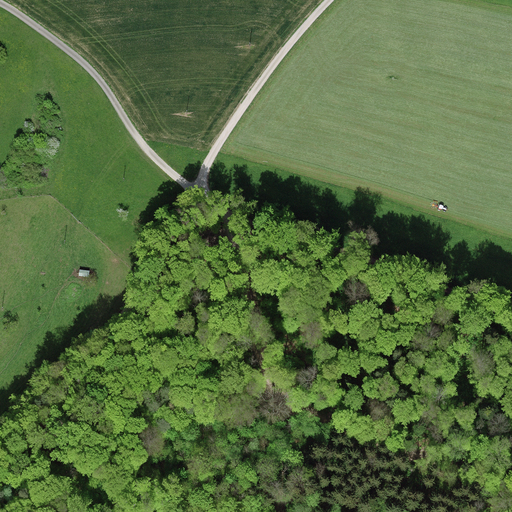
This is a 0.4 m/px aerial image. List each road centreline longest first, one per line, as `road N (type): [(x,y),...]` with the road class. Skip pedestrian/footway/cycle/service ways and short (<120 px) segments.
road 1 (track): [(231,213),(269,379),(298,407),(511,493)]
road 2 (track): [(511,319),(198,194)]
road 3 (track): [(0,455),(61,374),(104,334),(198,194)]
road 4 (track): [(0,1),(79,58),(144,147),(198,194)]
road 5 (track): [(198,194),(246,103),(331,0)]
